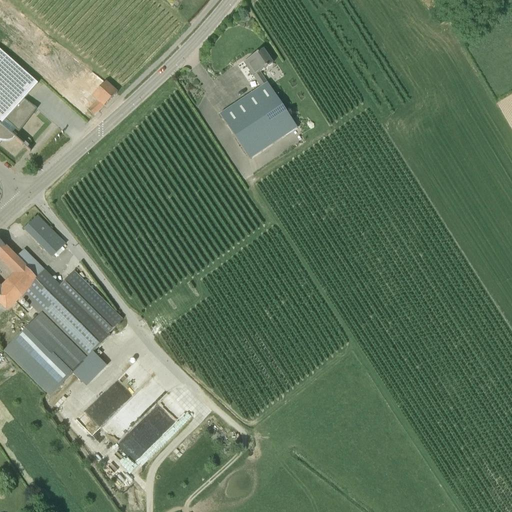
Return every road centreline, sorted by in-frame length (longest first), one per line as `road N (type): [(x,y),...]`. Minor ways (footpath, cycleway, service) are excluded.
road 1 (tertiary): [(30,189),(131,103),(228,0)]
road 2 (track): [(148,511),(152,470),(198,420),(206,399)]
